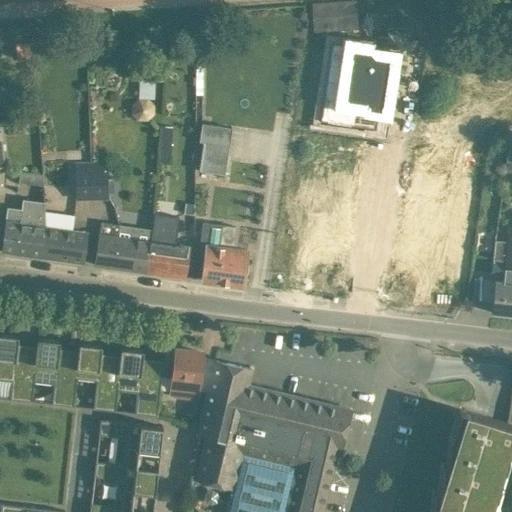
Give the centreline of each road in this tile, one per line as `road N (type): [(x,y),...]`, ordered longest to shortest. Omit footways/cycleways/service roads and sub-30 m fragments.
road 1 (residential): [(511,343),(0,274)]
road 2 (track): [(356,324),(389,119)]
